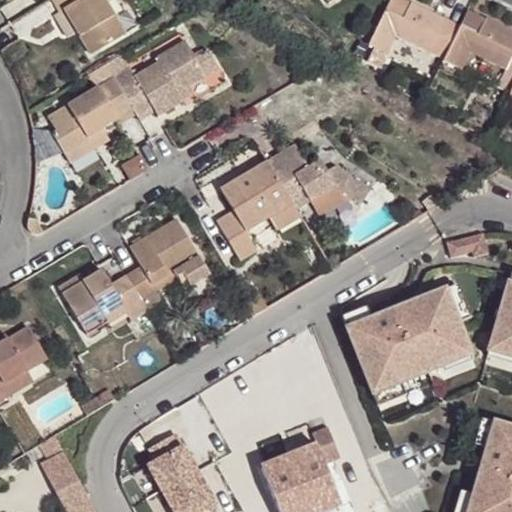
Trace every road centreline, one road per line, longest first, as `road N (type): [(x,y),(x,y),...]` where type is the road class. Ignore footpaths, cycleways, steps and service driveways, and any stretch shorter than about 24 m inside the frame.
road 1 (unknown): [(293,311),(411,511)]
road 2 (residential): [(0,264),(17,156),(0,91)]
